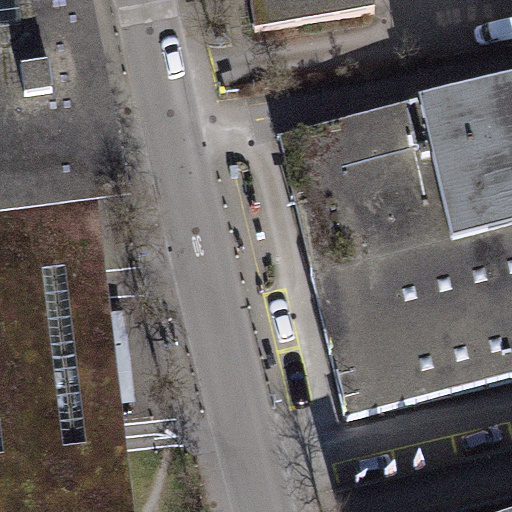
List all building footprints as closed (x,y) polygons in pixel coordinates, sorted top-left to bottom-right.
[(0,0),(0,136),(76,128),(65,31),(21,36),(16,0),(0,0)] [(247,0),(253,33),(373,15),(371,0),(247,0)] [(511,84),(314,131),(348,274),(511,235),(511,84)] [(85,210),(0,220),(0,511),(120,511),(103,363),(85,210)] [(511,235),(348,274),(367,356),(331,364),(345,421),(511,382),(511,235)]
